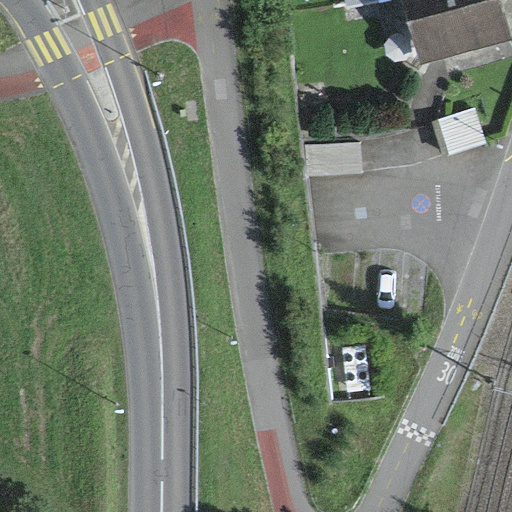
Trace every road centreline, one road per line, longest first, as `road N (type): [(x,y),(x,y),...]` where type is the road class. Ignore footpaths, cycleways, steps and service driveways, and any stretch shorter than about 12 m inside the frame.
road 1 (motorway): [(146,511),(127,256),(91,0)]
road 2 (primary): [(23,0),(87,127),(157,311)]
road 3 (primary): [(157,311),(151,166),(95,0)]
road 4 (primary): [(162,511),(157,311)]
road 5 (motorway): [(0,362),(18,511)]
